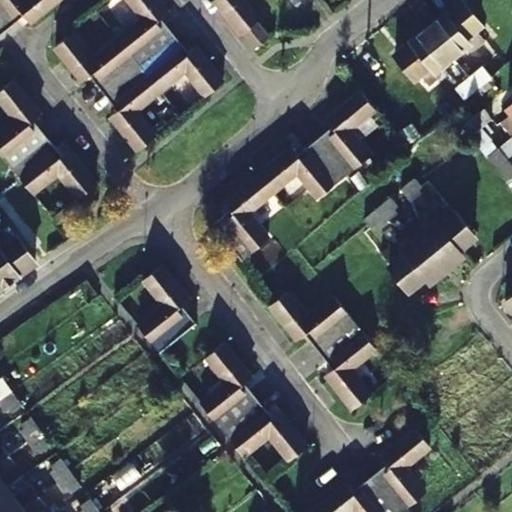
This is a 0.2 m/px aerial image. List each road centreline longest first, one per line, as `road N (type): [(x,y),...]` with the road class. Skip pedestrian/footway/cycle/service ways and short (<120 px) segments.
road 1 (residential): [(156,216),(345,459)]
road 2 (residential): [(156,216),(26,51),(89,0)]
road 3 (residential): [(0,315),(156,216)]
road 4 (residential): [(156,216),(288,113)]
road 5 (residential): [(288,113),(312,83),(327,44),(383,0)]
road 6 (residential): [(196,0),(288,113)]
